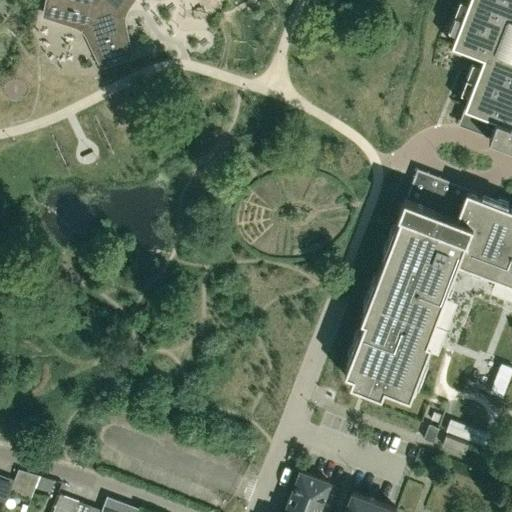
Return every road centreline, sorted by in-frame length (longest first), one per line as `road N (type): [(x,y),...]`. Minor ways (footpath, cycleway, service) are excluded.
road 1 (residential): [(255,511),(336,300)]
road 2 (residential): [(174,511),(0,453)]
